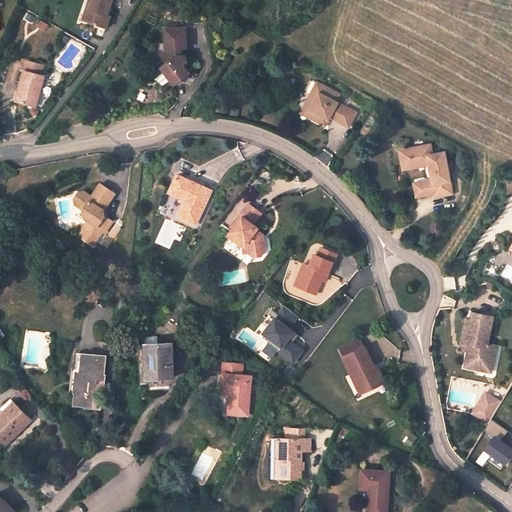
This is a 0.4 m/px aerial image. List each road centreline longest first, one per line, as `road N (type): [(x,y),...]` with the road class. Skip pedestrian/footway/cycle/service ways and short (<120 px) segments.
road 1 (unclassified): [(171,126),(228,125),(276,141),(322,169),(378,240)]
road 2 (unclassified): [(418,330),(447,458),(511,500)]
road 3 (residential): [(92,511),(136,474),(123,455),(103,452),(83,463),(56,498)]
road 4 (unclassified): [(418,330),(437,286),(420,257),(378,240)]
road 5 (track): [(428,269),(476,198),(482,160)]
